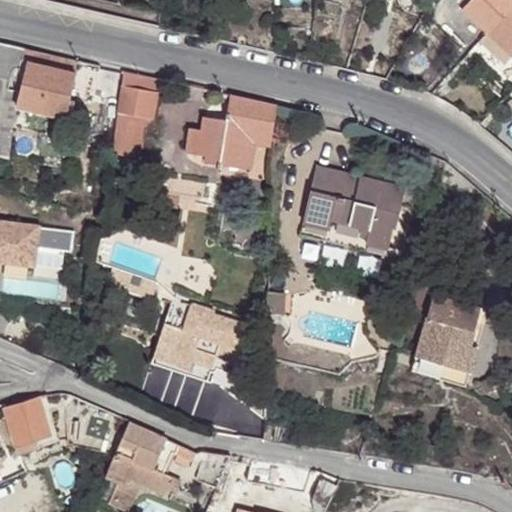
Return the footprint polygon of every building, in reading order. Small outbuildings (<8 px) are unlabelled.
[(511,51),(511,0),(481,0),(468,17),(511,51)] [(0,40),(0,157),(6,159),(12,125),(17,103),(26,60),(28,47),(0,40)] [(26,60),(75,69),(78,57),(28,47),(26,60)] [(26,60),(17,103),(66,113),(75,69),(26,60)] [(123,68),(109,65),(105,95),(119,97),(121,89),(123,68)] [(154,116),(158,89),(159,76),(131,69),(130,85),(129,91),(127,111),(154,116)] [(121,89),(119,97),(118,111),(112,151),(130,153),(137,126),(152,127),(154,116),(127,111),(129,91),(121,89)] [(270,136),(278,103),(230,92),(224,115),(202,110),(196,139),(206,141),(205,153),(243,159),(247,132),(270,136)] [(199,188),(201,173),(150,163),(148,179),(199,188)] [(314,167),(301,223),(326,229),(325,234),(387,248),(393,229),(395,229),(405,189),(314,167)] [(72,229),(0,218),(0,259),(60,267),(62,248),(69,249),(72,229)] [(326,229),(301,223),(297,234),(386,255),(387,248),(325,234),(326,229)] [(465,343),(473,346),(484,307),(435,293),(419,348),(436,353),(433,362),(458,369),(465,343)] [(169,294),(169,295),(148,359),(203,378),(208,364),(221,368),(230,370),(246,321),(210,310),(210,306),(169,294)] [(414,370),(467,386),(471,387),(482,348),(473,346),(465,343),(458,369),(433,362),(436,353),(419,348),(419,353),(414,370)] [(40,396),(5,406),(16,442),(37,436),(51,432),(40,396)] [(130,418),(105,474),(119,480),(110,501),(128,510),(138,487),(153,493),(165,468),(156,464),(160,456),(150,451),(159,431),(130,418)] [(37,436),(16,442),(17,448),(19,452),(54,441),(63,438),(60,429),(51,432),(37,436)] [(236,473),(262,481),(264,467),(239,460),(236,473)]
